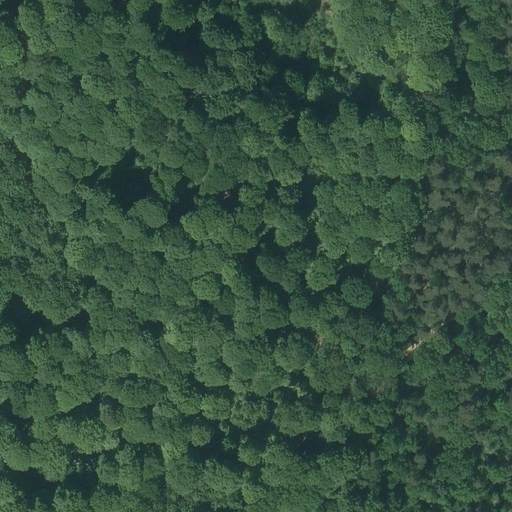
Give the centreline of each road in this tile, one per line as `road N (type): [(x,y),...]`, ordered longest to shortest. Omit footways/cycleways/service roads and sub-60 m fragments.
road 1 (track): [(200,111),(219,178),(253,230),(283,306),(354,395)]
road 2 (track): [(498,0),(503,123),(486,134),(398,136)]
road 3 (track): [(511,268),(354,395)]
road 4 (track): [(354,395),(314,424),(229,511)]
road 5 (track): [(119,0),(177,69),(200,111)]
